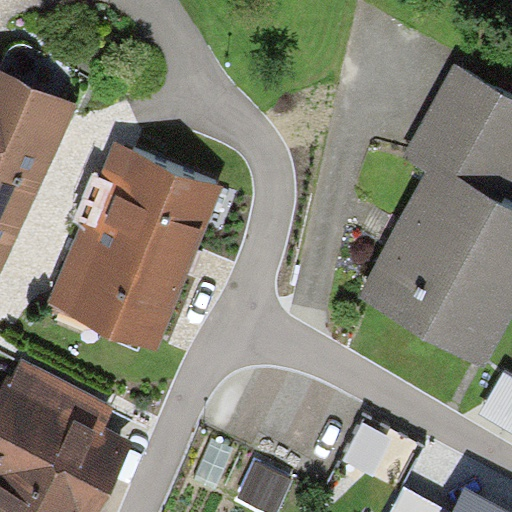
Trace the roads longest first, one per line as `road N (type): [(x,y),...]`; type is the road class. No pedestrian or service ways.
road 1 (residential): [(511,470),(213,308)]
road 2 (residential): [(161,0),(211,79),(250,191),(213,308)]
road 3 (residential): [(213,308),(124,511)]
